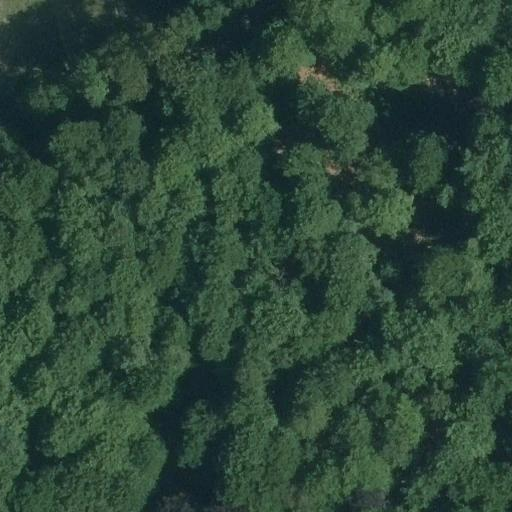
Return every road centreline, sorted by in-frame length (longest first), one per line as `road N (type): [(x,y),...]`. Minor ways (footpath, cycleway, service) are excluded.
road 1 (track): [(0,181),(294,0)]
road 2 (track): [(239,18),(287,179)]
